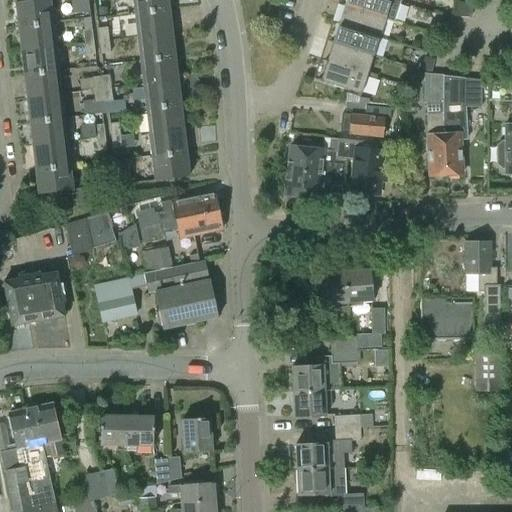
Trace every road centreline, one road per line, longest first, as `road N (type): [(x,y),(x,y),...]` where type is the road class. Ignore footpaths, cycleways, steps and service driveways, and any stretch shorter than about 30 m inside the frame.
road 1 (residential): [(511,215),(239,233)]
road 2 (residential): [(0,373),(57,365),(245,369)]
road 3 (residential): [(235,106),(279,97),(316,0)]
road 4 (residential): [(250,511),(245,369)]
road 5 (residential): [(245,369),(239,233)]
road 6 (residential): [(239,233),(235,106)]
